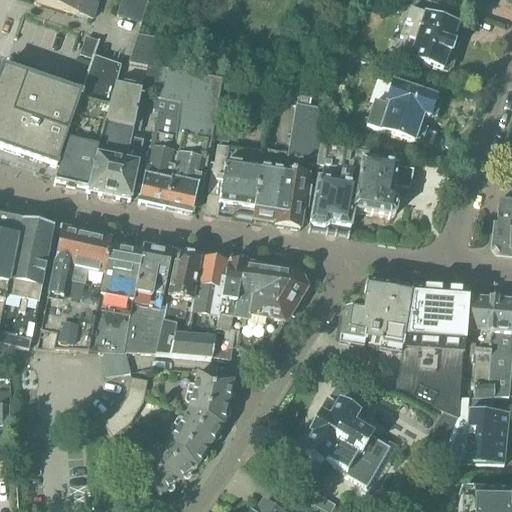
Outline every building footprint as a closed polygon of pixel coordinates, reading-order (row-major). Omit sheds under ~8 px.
[(37,0),(36,3),(93,20),(97,6),(83,1),(83,0),(37,0)] [(135,0),(121,0),(116,18),(129,21),(135,0)] [(142,25),(149,2),(149,1),(145,0),(135,0),(129,21),(142,25)] [(427,14),(430,4),(419,0),(405,0),(403,6),(427,14)] [(460,46),(463,36),(461,33),(462,31),(408,13),(400,39),(403,40),(398,58),(448,75),(448,72),(452,71),(455,61),(453,58),(454,56),(450,55),(452,48),(456,49),(457,47),(460,46)] [(133,49),(159,54),(162,39),(141,35),(137,37),(133,49)] [(159,54),(133,49),(128,64),(156,69),(159,54)] [(54,187),(88,194),(111,99),(112,96),(116,84),(120,68),(94,59),(81,97),(55,170),(59,171),(54,187)] [(0,75),(0,150),(55,170),(81,97),(42,84),(46,72),(28,65),(23,77),(2,70),(0,75)] [(170,184),(165,210),(192,216),(198,190),(202,190),(211,142),(215,117),(215,116),(221,78),(161,70),(155,100),(179,106),(175,145),(175,148),(176,149),(175,156),(176,157),(170,184)] [(111,99),(88,194),(130,203),(143,142),(131,140),(133,132),(139,133),(146,103),(139,101),(142,89),(116,84),(112,96),(111,99)] [(435,120),(440,105),(435,100),(392,85),(384,110),(374,106),(366,129),(417,146),(419,143),(426,146),(431,133),(423,130),(426,120),(428,121),(435,120)] [(275,87),(272,104),(295,108),(296,108),(298,91),(275,87)] [(296,108),(308,110),(311,93),(298,91),(296,108)] [(138,204),(165,210),(170,184),(176,157),(175,156),(176,149),(175,148),(175,145),(179,106),(155,100),(153,112),(158,113),(138,204)] [(275,230),(299,234),(302,213),(300,213),(307,168),(316,170),(319,148),(324,113),(308,110),(296,108),(295,108),(287,156),(282,190),(280,189),(275,227),(275,230)] [(232,119),(215,116),(215,117),(211,142),(219,144),(225,145),(227,145),(232,119)] [(339,149),(366,154),(370,140),(345,132),(339,149)] [(225,145),(219,144),(219,148),(217,147),(213,173),(212,173),(206,216),(217,217),(216,219),(231,222),(232,220),(233,219),(234,219),(236,219),(236,216),(253,219),(259,171),(262,154),(224,148),(225,145)] [(347,164),(349,153),(319,148),(316,170),(323,171),(321,182),(316,181),(308,232),(349,239),(353,215),(361,166),(347,164)] [(252,223),(275,227),(280,189),(282,190),(287,156),(262,152),(262,154),(259,171),(253,219),(252,223)] [(372,157),(349,153),(347,164),(361,166),(353,215),(389,221),(394,217),(397,204),(393,199),(391,199),(393,189),(409,192),(412,172),(384,167),(386,157),(372,155),(372,157)] [(501,255),(511,256),(511,201),(501,200),(496,250),(501,255)] [(0,329),(19,229),(0,224),(0,329)] [(19,229),(0,329),(0,348),(31,352),(51,244),(53,231),(20,224),(19,229)] [(61,233),(47,301),(64,304),(77,236),(61,233)] [(55,351),(88,352),(94,326),(96,314),(110,244),(77,236),(64,304),(47,301),(37,350),(55,351)] [(96,314),(94,326),(108,329),(105,349),(103,349),(102,357),(105,356),(107,356),(123,357),(123,356),(129,321),(130,321),(142,253),(135,252),(135,249),(110,244),(96,314)] [(154,357),(155,357),(162,325),(165,314),(161,313),(171,257),(143,251),(142,253),(130,321),(129,321),(123,356),(154,357)] [(190,311),(199,262),(176,258),(166,314),(165,314),(162,325),(175,328),(174,336),(187,337),(189,326),(191,316),(189,315),(190,311)] [(189,326),(187,337),(205,339),(214,340),(228,267),(199,262),(190,311),(189,315),(191,316),(189,326)] [(228,267),(214,340),(214,343),(211,360),(229,363),(231,351),(232,345),(234,339),(229,338),(238,289),(241,289),(244,269),(229,267),(228,267)] [(279,275),(244,269),(241,289),(238,289),(229,338),(234,339),(232,345),(231,351),(261,357),(271,296),(276,297),(279,275)] [(294,277),(279,275),(276,297),(271,296),(261,357),(265,358),(306,294),(302,284),(294,277)] [(378,355),(400,358),(410,292),(363,284),(358,316),(342,313),(338,341),(380,348),(378,355)] [(397,379),(394,392),(394,394),(456,421),(458,400),(460,381),(465,295),(410,291),(410,292),(400,358),(398,368),(397,379)] [(460,381),(458,400),(467,401),(476,402),(492,402),(492,399),(492,386),(486,386),(488,358),(493,297),(471,295),(467,348),(474,348),(473,357),(475,357),(474,382),(460,381)] [(511,298),(493,297),(488,358),(486,386),(492,386),(492,399),(507,399),(511,360),(511,359),(511,309),(510,310),(511,298)] [(170,359),(174,336),(175,328),(162,325),(155,357),(170,359)] [(88,354),(102,357),(103,349),(105,349),(108,329),(94,326),(88,352),(88,354)] [(205,339),(187,337),(174,336),(170,359),(210,362),(211,360),(214,343),(214,340),(205,339)] [(398,368),(400,358),(378,355),(377,365),(398,368)] [(105,356),(102,357),(105,379),(123,377),(130,375),(126,357),(123,357),(107,356),(105,356)] [(397,379),(398,368),(377,365),(375,375),(397,379)] [(394,392),(397,379),(375,375),(373,386),(394,392)] [(188,415),(222,429),(232,384),(197,376),(188,415)] [(131,381),(130,387),(146,391),(147,384),(131,381)] [(144,399),(146,391),(130,387),(128,393),(144,399)] [(143,406),(144,399),(128,393),(127,399),(143,406)] [(138,412),(143,406),(127,399),(124,404),(138,412)] [(366,492),(389,451),(371,440),(373,438),(354,427),(359,417),(336,404),(335,406),(326,400),(316,417),(317,418),(306,437),(309,439),(300,456),(322,469),(324,465),(345,476),(343,479),(366,492)] [(444,449),(437,466),(462,468),(466,414),(467,401),(458,400),(456,421),(456,422),(449,437),(444,449)] [(476,402),(475,414),(491,416),(492,402),(476,402)] [(134,419),(138,412),(124,404),(120,409),(134,419)] [(0,430),(8,431),(8,410),(0,409),(0,430)] [(130,426),(134,419),(120,409),(117,415),(130,426)] [(504,453),(505,438),(507,417),(491,416),(475,414),(466,414),(462,468),(503,468),(504,453)] [(124,430),(130,426),(117,415),(112,418),(124,430)] [(196,470),(222,429),(188,415),(168,444),(196,470)] [(449,437),(456,422),(443,417),(436,429),(449,437)] [(118,435),(124,430),(112,418),(107,422),(118,435)] [(113,439),(118,435),(107,422),(103,426),(113,439)] [(159,498),(196,470),(168,444),(137,469),(159,498)] [(511,511),(511,495),(460,494),(459,511),(511,511)] [(318,511),(323,502),(316,497),(311,507),(318,511)]
